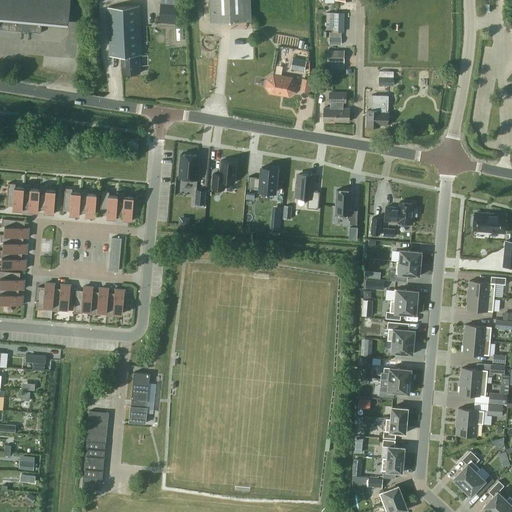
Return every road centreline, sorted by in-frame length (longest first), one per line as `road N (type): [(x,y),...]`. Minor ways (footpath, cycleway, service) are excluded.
road 1 (residential): [(447,163),(419,485),(446,511)]
road 2 (tertiary): [(447,163),(159,112)]
road 3 (residential): [(145,280),(33,270),(37,222),(149,231)]
road 4 (residential): [(145,280),(141,325),(132,336),(0,326)]
road 5 (unclassified): [(447,163),(469,0)]
road 6 (tertiary): [(159,112),(0,84)]
